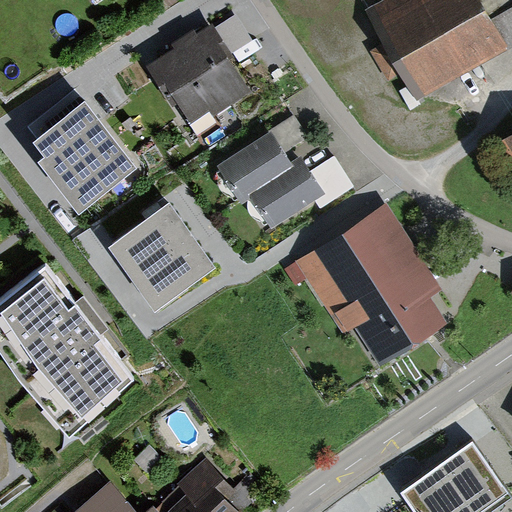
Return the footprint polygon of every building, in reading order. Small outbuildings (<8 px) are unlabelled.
[(393,0),(372,12),(422,96),(511,42),(511,18),(505,23),(491,0),(393,0)] [(158,58),(202,125),(251,94),(206,26),(158,58)] [(137,160),(82,85),(32,122),(46,142),(39,147),(80,202),(137,160)] [(291,160),(272,130),(223,160),(243,191),(252,185),(291,160)] [(300,155),(291,160),(252,185),(271,215),(319,185),(300,155)] [(169,204),(108,248),(155,312),(216,268),(169,204)] [(373,313),(403,360),(464,321),(394,209),(312,261),(353,326),(373,313)] [(0,341),(66,428),(136,375),(46,257),(0,291),(0,341)] [(403,481),(424,511),(469,511),(508,486),(472,434),(403,481)] [(167,511),(236,511),(240,509),(225,492),(231,486),(208,459),(184,480),(193,490),(167,511)] [(163,511),(155,502),(143,511),(136,511),(111,482),(76,511),(163,511)]
